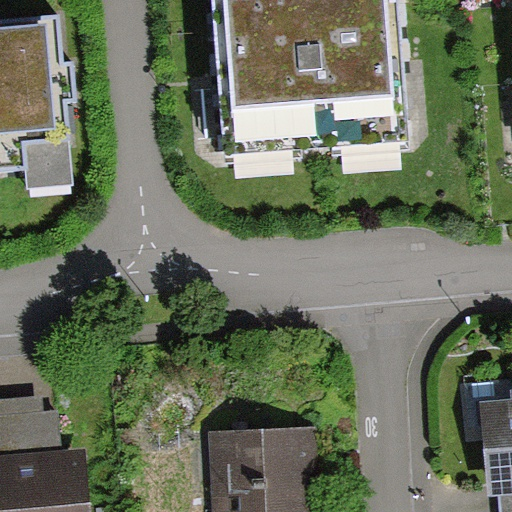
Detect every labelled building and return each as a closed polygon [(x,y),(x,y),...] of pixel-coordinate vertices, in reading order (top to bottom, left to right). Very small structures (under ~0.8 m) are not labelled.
[(414,0),(223,0),(235,158),(424,144),(414,0)] [(78,14),(0,19),(0,161),(35,159),(38,187),(89,182),(87,156),(89,156),(85,100),(100,99),(97,57),(81,58),(78,14)] [(511,396),(509,397),(510,407),(481,410),(490,505),(504,503),(511,502),(511,396)] [(0,459),(61,454),(57,410),(44,412),(42,397),(0,401),(0,459)] [(320,511),(317,438),(216,443),(218,511),(320,511)] [(0,511),(93,511),(88,452),(61,454),(0,459),(0,511)]
